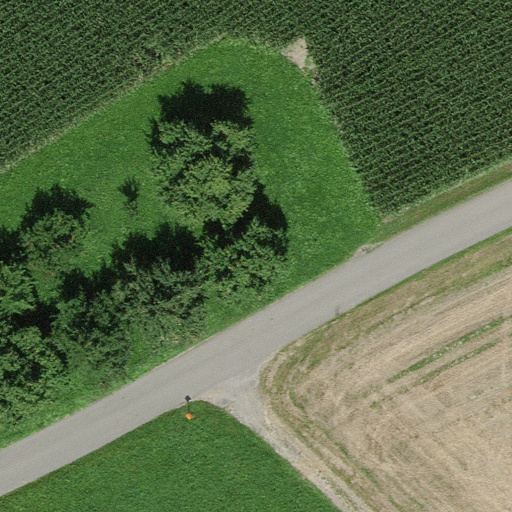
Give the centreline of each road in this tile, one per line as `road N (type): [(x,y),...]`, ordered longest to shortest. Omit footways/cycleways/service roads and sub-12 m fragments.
road 1 (unclassified): [(511,209),(222,365),(0,465)]
road 2 (track): [(363,511),(222,365)]
